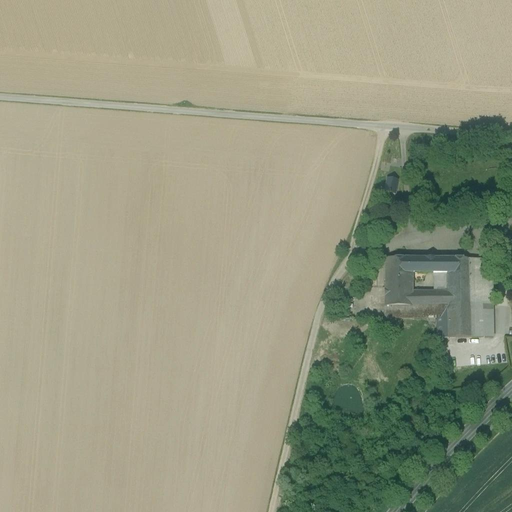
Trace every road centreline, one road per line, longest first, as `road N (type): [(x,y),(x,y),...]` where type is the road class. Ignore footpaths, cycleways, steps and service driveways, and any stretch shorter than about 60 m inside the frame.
road 1 (unclassified): [(511,136),(0,98)]
road 2 (track): [(385,127),(359,221),(310,342),(270,511)]
road 3 (track): [(341,269),(351,258),(407,241),(511,218)]
road 4 (primary): [(511,391),(396,511)]
